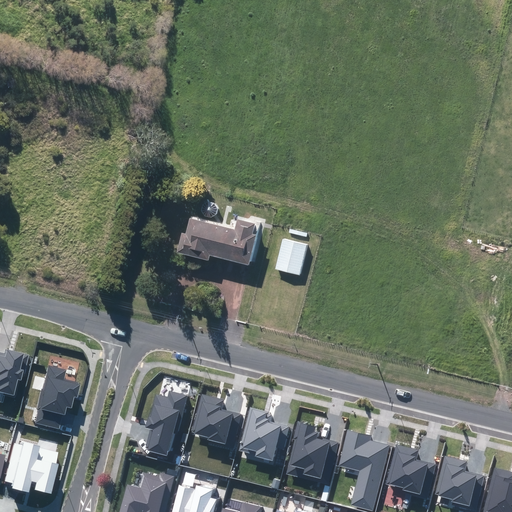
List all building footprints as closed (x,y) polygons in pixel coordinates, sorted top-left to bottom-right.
[(209,217),(215,218),(220,214),(220,208),(217,203),(211,202),(206,206),(205,212),(209,217)] [(217,256),(256,266),(264,235),(260,235),(262,225),(244,221),(244,222),(236,220),(234,227),(242,229),(242,230),(193,218),(185,253),(216,261),(217,256)] [(310,232),(292,228),(291,232),(309,236),(310,232)] [(278,270),(303,276),(310,246),(286,241),(278,270)] [(0,350),(0,390),(13,394),(19,372),(22,372),(28,353),(4,347),(4,349),(1,348),(0,350)] [(63,368),(47,364),(32,421),(56,428),(59,416),(62,405),(65,406),(68,393),(71,394),(75,381),(61,378),(63,368)] [(149,436),(146,448),(147,449),(147,451),(167,456),(174,429),(178,430),(187,395),(170,391),(168,397),(155,394),(147,427),(151,428),(149,436)] [(211,440),(236,446),(245,410),(234,408),(226,405),(226,402),(227,397),(205,391),(195,429),(213,433),(211,440)] [(272,409),(253,404),(242,447),(278,457),(281,444),(287,446),(293,423),(282,421),(273,419),(274,415),(271,414),(272,409)] [(289,470),(331,482),(341,440),(335,438),(335,437),(330,436),(322,434),(323,428),(320,427),(322,422),(302,417),(289,470)] [(353,502),(376,507),(392,442),(381,439),(373,437),(374,432),(350,426),(341,462),(362,467),(353,502)] [(37,482),(35,489),(51,494),(59,464),(42,460),(37,459),(41,446),(24,441),(23,445),(14,443),(6,474),(7,475),(5,481),(12,482),(11,485),(13,486),(12,488),(15,488),(29,492),(31,481),(37,482)] [(405,489),(429,495),(438,461),(427,459),(418,456),(421,447),(399,441),(389,479),(407,483),(405,489)] [(455,502),(479,507),(487,472),(476,469),(467,467),(469,458),(447,452),(438,489),(443,491),(442,491),(456,495),(455,502)] [(511,511),(511,468),(497,464),(485,511),(511,511)] [(132,482),(124,511),(168,511),(178,474),(162,470),(161,475),(146,471),(142,484),(132,482)] [(174,511),(217,511),(221,497),(215,496),(218,487),(203,483),(201,489),(182,484),(174,511)] [(261,511),(264,506),(230,497),(226,511),(261,511)]
